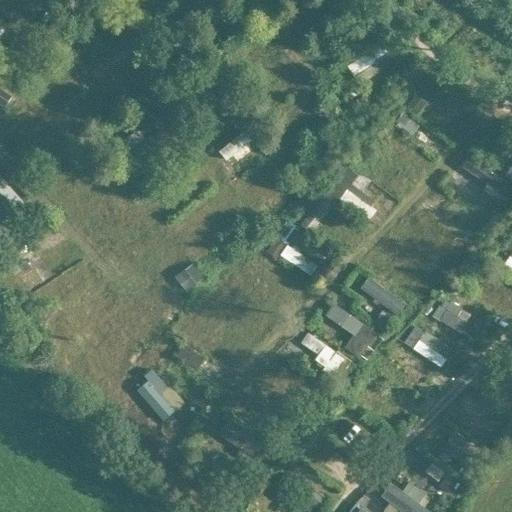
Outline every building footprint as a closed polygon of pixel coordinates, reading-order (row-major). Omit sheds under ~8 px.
[(239,43),(257,26),(243,11),(225,28),(239,43)] [(391,38),(358,64),(366,75),(400,49),(391,38)] [(300,71),(283,81),(293,97),(310,87),(300,71)] [(466,135),(475,122),(441,99),(433,112),(466,135)] [(408,123),(399,133),(423,155),(432,145),(408,123)] [(262,129),(232,146),(245,170),(276,153),(262,129)] [(88,148),(71,158),(81,175),(98,165),(88,148)] [(511,173),(481,152),(471,166),(511,193),(511,173)] [(388,199),(377,187),(383,182),(365,164),(340,188),(376,226),(407,196),(399,188),(388,199)] [(0,185),(15,193),(23,177),(0,166),(0,165),(0,185)] [(472,189),(479,177),(464,168),(457,180),(472,189)] [(97,204),(125,187),(116,174),(89,191),(97,204)] [(328,228),(349,200),(336,190),(315,218),(328,228)] [(426,249),(432,239),(418,231),(413,242),(426,249)] [(428,281),(438,270),(406,239),(396,250),(428,281)] [(327,272),(333,259),(298,244),(292,257),(327,272)] [(156,310),(215,274),(207,261),(188,272),(185,267),(144,291),(156,310)] [(373,291),(414,311),(421,296),(380,276),(373,291)] [(487,291),(511,306),(511,290),(494,279),(487,291)] [(444,315),(478,331),(488,311),(454,294),(444,315)] [(138,301),(102,330),(122,355),(158,326),(138,301)] [(351,301),(339,314),(366,338),(378,325),(351,301)] [(384,325),(401,331),(407,313),(390,308),(384,325)] [(418,367),(429,350),(454,366),(465,347),(424,321),(401,357),(418,367)] [(196,338),(186,349),(204,365),(191,379),(211,398),(215,394),(203,383),(212,374),(206,369),(217,357),(196,338)] [(296,380),(304,363),(286,354),(277,371),(296,380)] [(337,358),(339,373),(360,371),(357,355),(337,358)] [(166,362),(152,371),(157,379),(150,383),(177,421),(198,407),(166,362)] [(388,395),(393,384),(381,378),(376,389),(388,395)] [(511,402),(492,395),(485,415),(511,424),(511,402)] [(222,416),(205,402),(198,410),(215,425),(222,416)] [(444,448),(454,439),(444,428),(434,437),(444,448)] [(457,444),(475,455),(481,444),(463,433),(457,444)] [(460,466),(470,454),(458,444),(448,456),(460,466)] [(443,462),(438,472),(455,480),(460,470),(443,462)] [(363,511),(388,511),(397,501),(378,486),(360,509),(363,511)]
